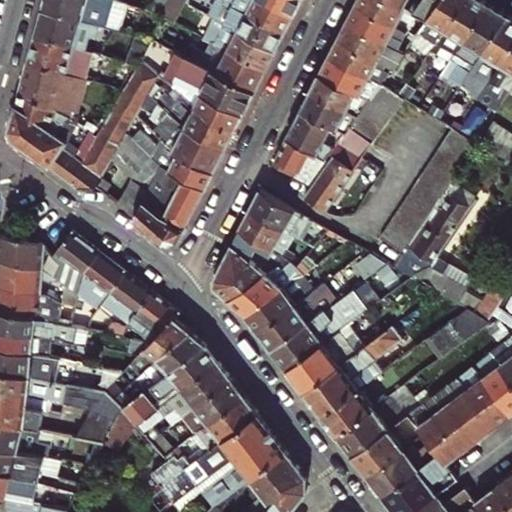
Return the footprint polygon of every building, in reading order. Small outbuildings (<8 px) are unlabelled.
[(87,21),(107,26),(114,0),(42,0),(40,8),(80,19),(87,21)] [(276,48),(285,30),(248,11),(249,9),(236,2),(231,5),(223,0),(214,17),(211,23),(221,28),(225,21),(239,28),(238,29),(276,48)] [(285,30),(294,13),(269,0),(223,0),(231,5),(236,2),(249,9),(248,11),(285,30)] [(269,0),(294,13),(300,0),(269,0)] [(396,23),(405,6),(394,0),(358,0),(357,3),(396,23)] [(428,18),(429,17),(440,0),(422,0),(415,11),(416,11),(421,14),(428,18)] [(440,0),(429,17),(447,28),(466,0),(440,0)] [(445,48),(455,55),(491,3),(485,0),(466,0),(447,28),(437,42),(435,45),(432,49),(440,55),(445,48)] [(118,13),(135,17),(138,6),(121,1),(118,13)] [(407,29),(396,23),(357,3),(348,20),(387,41),(397,46),(407,29)] [(471,72),(474,67),(509,14),(491,3),(455,55),(443,72),(442,75),(461,88),(463,85),(471,72)] [(396,23),(407,29),(416,11),(415,11),(409,8),(405,6),(396,23)] [(33,35),(72,46),(80,19),(40,8),(33,35)] [(419,31),(420,30),(428,18),(421,14),(413,27),(419,31)] [(480,97),(493,79),(511,50),(511,16),(509,14),(474,67),(471,72),(463,85),(480,97)] [(437,42),(447,28),(429,17),(428,18),(420,30),(437,42)] [(379,58),(383,50),(387,41),(348,20),(339,37),(379,58)] [(84,32),(109,39),(112,28),(107,26),(87,21),(84,32)] [(267,67),(276,48),(238,29),(239,28),(225,21),(221,28),(211,23),(207,30),(218,36),(216,40),(229,47),(267,67)] [(214,43),(216,40),(218,36),(207,30),(204,36),(203,37),(214,43)] [(76,62),(69,60),(72,46),(33,35),(26,62),(90,79),(110,85),(112,80),(76,62)] [(389,63),(379,58),(339,37),(330,55),(382,82),(394,66),(389,63)] [(209,52),(223,59),(229,47),(216,40),(214,43),(209,52)] [(424,61),(432,49),(435,45),(426,40),(415,55),(424,61)] [(244,112),(255,89),(201,62),(191,57),(160,43),(151,60),(164,68),(244,112)] [(69,60),(76,62),(80,48),(72,46),(69,60)] [(191,57),(201,62),(206,51),(196,46),(191,57)] [(206,51),(201,62),(255,89),(267,67),(229,47),(223,59),(209,52),(206,51)] [(379,58),(389,63),(393,55),(383,50),(379,58)] [(510,91),(511,88),(511,50),(493,79),(503,85),(492,104),(499,108),(510,91)] [(370,98),(382,82),(330,55),(320,73),(370,98)] [(66,141),(49,129),(55,109),(18,89),(8,127),(13,139),(78,188),(96,185),(112,157),(128,131),(137,114),(150,92),(160,76),(142,60),(82,162),(62,146),(66,141)] [(18,89),(55,109),(63,81),(69,83),(67,89),(86,94),(90,79),(26,62),(18,89)] [(382,82),(400,94),(412,78),(394,66),(382,82)] [(235,130),(244,112),(164,68),(160,74),(195,105),(235,130)] [(359,114),(370,98),(320,73),(311,90),(359,114)] [(226,147),(235,130),(195,105),(160,74),(160,76),(150,92),(184,126),(226,147)] [(349,127),(372,143),(405,97),(400,94),(382,82),(370,98),(359,114),(349,127)] [(349,127),(359,114),(311,90),(302,109),(346,131),(347,131),(349,127)] [(214,170),(226,147),(184,126),(150,92),(137,114),(165,141),(172,148),(214,170)] [(440,120),(444,113),(425,99),(419,106),(440,120)] [(335,147),(346,131),(302,109),(294,123),(326,139),(324,142),(335,147)] [(71,118),(78,121),(81,115),(74,112),(71,118)] [(82,135),(87,127),(90,120),(81,115),(78,121),(71,118),(67,126),(82,135)] [(87,127),(95,131),(99,125),(90,120),(87,127)] [(330,154),(335,147),(324,142),(326,139),(294,123),(288,135),(328,156),(330,154)] [(511,163),(511,134),(495,123),(481,143),(511,163)] [(476,144),(479,138),(460,126),(456,131),(476,144)] [(370,146),(372,143),(349,127),(347,131),(370,146)] [(446,190),(476,144),(456,131),(453,129),(381,238),(383,240),(401,214),(420,187),(439,200),(446,190)] [(164,242),(180,238),(206,187),(162,165),(155,158),(128,131),(112,157),(148,190),(133,216),(164,242)] [(304,198),(325,212),(370,146),(347,131),(346,131),(335,147),(330,154),(333,156),(304,198)] [(300,169),(314,176),(328,156),(288,135),(277,157),(300,169)] [(155,158),(162,165),(172,148),(165,141),(155,158)] [(162,165),(206,187),(214,170),(172,148),(162,165)] [(274,162),(297,175),(300,169),(277,157),(274,162)] [(309,183),(314,176),(300,169),(297,175),(309,183)] [(322,236),(328,230),(291,207),(261,187),(251,207),(286,229),(308,242),(312,245),(322,236)] [(433,209),(439,200),(420,187),(401,214),(421,227),(433,209)] [(443,279),(429,271),(469,212),(447,198),(453,191),(451,190),(450,192),(446,190),(439,200),(433,209),(438,213),(422,237),(417,233),(404,253),(395,267),(410,276),(414,273),(438,290),(436,293),(460,307),(468,292),(443,279)] [(469,212),(474,203),(453,191),(447,198),(469,212)] [(296,254),(279,242),(286,229),(251,207),(240,227),(268,243),(278,249),(290,258),(292,259),(296,254)] [(383,240),(404,253),(417,233),(421,227),(401,214),(383,240)] [(273,257),(278,249),(268,243),(240,227),(233,242),(250,256),(256,245),(264,250),(273,257)] [(84,271),(101,249),(73,228),(56,250),(84,271)] [(334,250),(347,240),(328,230),(322,236),(334,250)] [(0,257),(41,267),(43,268),(44,243),(0,234),(0,257)] [(229,300),(266,273),(256,263),(264,250),(256,245),(250,256),(233,242),(215,278),(214,287),(229,300)] [(358,260),(369,277),(389,265),(379,248),(358,260)] [(111,290),(127,269),(101,249),(84,271),(111,290)] [(66,282),(57,277),(43,268),(41,267),(0,257),(0,284),(41,292),(42,278),(64,288),(66,282)] [(296,269),(301,274),(308,269),(304,263),(296,269)] [(468,292),(474,282),(449,268),(443,279),(468,292)] [(138,310),(144,303),(154,289),(127,269),(111,290),(138,310)] [(229,300),(245,312),(279,287),(290,278),(284,272),(274,282),(266,273),(229,300)] [(245,312),(258,331),(305,295),(311,291),(313,289),(302,275),(294,278),(290,278),(279,287),(245,312)] [(55,303),(41,300),(41,292),(0,284),(0,308),(55,320),(55,310),(55,303)] [(48,293),(56,297),(58,292),(50,288),(48,293)] [(324,341),(346,324),(368,308),(352,288),(331,304),(338,313),(316,330),(324,341)] [(176,316),(181,309),(154,289),(144,303),(138,310),(163,329),(176,315),(176,316)] [(492,326),(496,319),(509,298),(495,290),(478,318),(489,325),(492,326)] [(313,305),(319,301),(311,291),(305,295),(313,305)] [(258,331),(271,348),(328,306),(323,300),(320,303),(319,301),(313,305),(305,295),(258,331)] [(271,348),(287,369),(324,341),(316,330),(338,313),(331,304),(328,306),(271,348)] [(80,325),(55,320),(0,308),(0,327),(64,340),(77,343),(80,325)] [(84,322),(89,323),(91,316),(86,315),(86,311),(74,309),(71,321),(84,323),(84,322)] [(427,337),(443,358),(489,325),(478,318),(465,310),(427,337)] [(147,346),(158,355),(191,329),(176,316),(176,315),(163,329),(153,339),(147,346)] [(322,414),(357,389),(349,378),(401,340),(395,332),(400,328),(396,322),(362,346),(303,390),(322,414)] [(287,369),(303,390),(362,346),(346,324),(324,341),(287,369)] [(63,343),(64,340),(0,327),(0,345),(55,355),(72,358),(73,350),(51,346),(51,342),(63,343)] [(142,383),(147,387),(207,342),(191,329),(158,355),(159,356),(146,367),(139,373),(139,374),(142,377),(148,371),(152,375),(142,383)] [(173,401),(171,398),(171,397),(220,359),(207,342),(147,387),(133,397),(124,404),(139,421),(160,405),(164,402),(167,406),(173,401)] [(511,379),(511,343),(511,342),(501,350),(510,362),(503,368),(511,379)] [(0,368),(50,378),(55,355),(0,345),(0,368)] [(398,359),(403,365),(416,355),(411,349),(398,359)] [(511,412),(511,411),(511,379),(503,368),(494,355),(476,367),(507,407),(511,412)] [(183,414),(197,403),(233,377),(220,359),(171,397),(171,398),(173,401),(183,414)] [(336,434),(372,409),(364,399),(371,399),(374,396),(379,397),(382,394),(382,390),(386,388),(386,381),(385,379),(403,365),(398,359),(357,389),(322,414),(336,434)] [(135,370),(139,373),(146,367),(141,363),(135,370)] [(511,412),(507,407),(476,367),(460,378),(493,422),(494,424),(511,412)] [(0,419),(24,424),(26,407),(27,394),(64,401),(68,382),(50,378),(0,368),(0,419)] [(179,444),(193,434),(246,394),(233,377),(197,403),(204,413),(200,416),(199,414),(172,435),(179,444)] [(494,424),(493,422),(460,378),(443,390),(453,404),(436,416),(461,449),(494,424)] [(115,397),(123,389),(113,381),(105,389),(115,397)] [(95,406),(116,418),(124,404),(115,397),(105,389),(95,406)] [(124,404),(133,397),(123,389),(115,397),(124,404)] [(206,451),(230,433),(259,412),(246,394),(193,434),(206,451)] [(336,434),(351,454),(404,417),(389,397),(372,409),(336,434)] [(445,461),(461,449),(436,416),(431,410),(429,412),(424,403),(408,414),(422,432),(437,451),(445,461)] [(105,438),(121,447),(139,421),(124,404),(116,418),(105,438)] [(79,434),(105,438),(116,418),(95,406),(79,434)] [(24,424),(40,427),(42,410),(26,407),(24,424)] [(219,501),(227,495),(288,450),(259,412),(230,433),(206,451),(192,462),(185,453),(180,457),(173,449),(167,454),(169,457),(153,471),(182,507),(176,511),(206,511),(215,504),(219,501)] [(351,454),(366,474),(422,432),(408,414),(404,417),(351,454)] [(26,441),(39,444),(43,428),(40,427),(24,424),(0,419),(0,445),(19,449),(21,437),(26,441)] [(366,474),(381,493),(437,451),(422,432),(366,474)] [(25,459),(16,461),(19,449),(0,445),(0,469),(41,478),(43,467),(43,463),(25,459)] [(180,457),(185,453),(178,445),(173,449),(180,457)] [(243,505),(249,511),(289,511),(306,490),(306,475),(288,450),(227,495),(232,501),(239,510),(243,505)] [(394,511),(410,511),(437,493),(457,477),(445,461),(437,451),(381,493),(394,511)] [(41,478),(80,486),(92,462),(52,455),(49,468),(43,467),(41,478)] [(70,503),(80,486),(41,478),(0,469),(0,490),(24,495),(70,503)] [(511,474),(495,486),(511,508),(511,474)] [(511,511),(511,508),(495,486),(475,501),(481,509),(483,511),(511,511)] [(452,511),(451,509),(470,494),(465,487),(444,502),(430,511),(452,511)] [(0,508),(17,511),(66,511),(70,503),(24,495),(0,490),(0,508)] [(410,511),(419,511),(440,497),(437,493),(410,511)] [(219,501),(224,507),(232,501),(227,495),(219,501)] [(419,511),(430,511),(444,502),(440,497),(419,511)]
